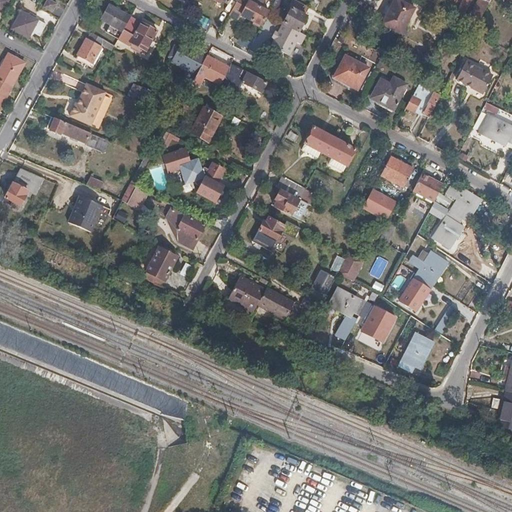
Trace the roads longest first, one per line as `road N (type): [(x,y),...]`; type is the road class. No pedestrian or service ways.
road 1 (residential): [(305,88),(193,301)]
road 2 (residential): [(305,88),(511,204)]
road 3 (residential): [(511,269),(449,402),(390,376)]
road 4 (residential): [(133,0),(305,88)]
